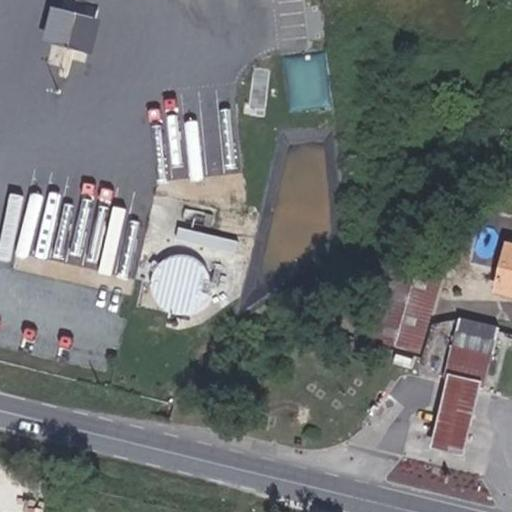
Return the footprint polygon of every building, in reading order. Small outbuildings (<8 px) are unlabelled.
[(62,4),(55,41),(107,51),(114,14),(62,4)] [(286,54),(291,110),(334,106),(329,50),(286,54)] [(308,127),(197,99),(182,158),(206,164),(197,197),(285,219),(308,127)] [(188,228),(182,254),(175,253),(172,266),(173,267),(169,289),(209,297),(216,258),(240,262),(244,239),(188,228)] [(494,258),(511,262),(511,238),(501,236),(494,258)] [(363,320),(379,326),(408,257),(388,250),(363,320)] [(379,326),(411,338),(436,267),(408,257),(379,326)] [(489,278),(511,284),(511,262),(494,258),(489,278)] [(488,329),(450,320),(439,363),(473,372),(478,373),(488,329)] [(422,433),(454,442),(473,372),(439,363),(422,433)]
